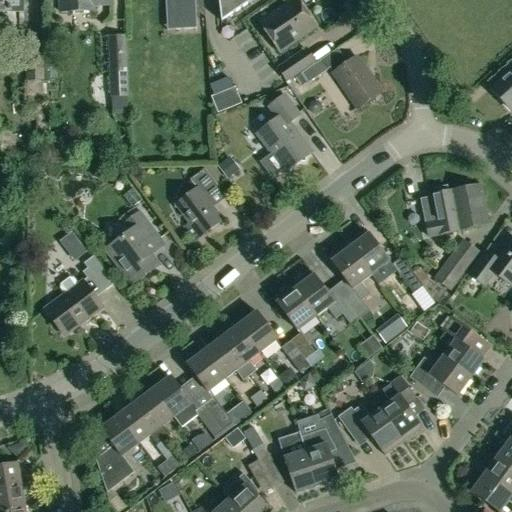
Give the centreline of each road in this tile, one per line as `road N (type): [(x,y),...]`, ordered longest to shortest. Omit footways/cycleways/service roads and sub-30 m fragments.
road 1 (residential): [(57,402),(387,152),(421,136)]
road 2 (unclassified): [(421,136),(415,60),(381,0)]
road 3 (residential): [(421,493),(507,385)]
